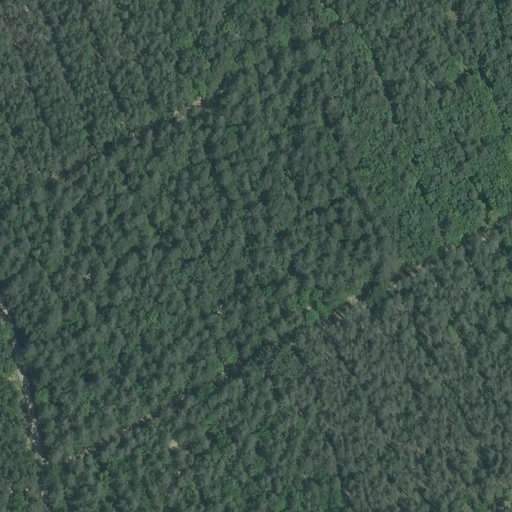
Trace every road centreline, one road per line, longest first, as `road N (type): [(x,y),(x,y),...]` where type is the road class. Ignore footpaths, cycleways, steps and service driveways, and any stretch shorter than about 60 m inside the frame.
road 1 (track): [(393,0),(0,217)]
road 2 (track): [(365,304),(40,482)]
road 3 (unknown): [(0,315),(48,511)]
